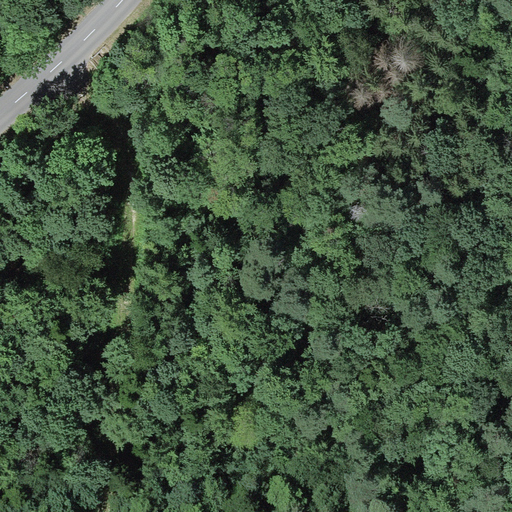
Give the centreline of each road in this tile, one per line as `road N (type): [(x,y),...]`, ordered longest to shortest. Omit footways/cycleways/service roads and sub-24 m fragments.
road 1 (track): [(105,511),(127,247),(126,142),(58,65)]
road 2 (tertiary): [(0,114),(122,0)]
